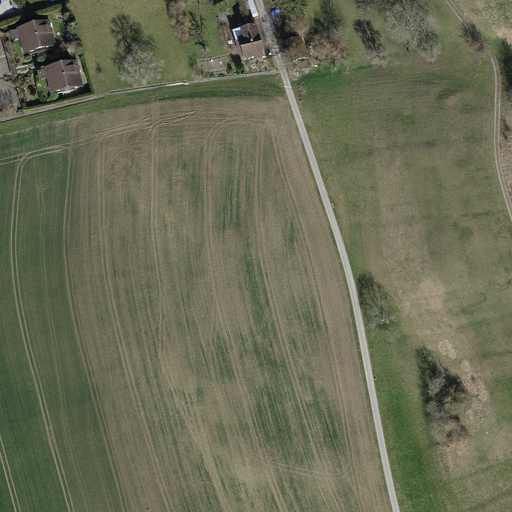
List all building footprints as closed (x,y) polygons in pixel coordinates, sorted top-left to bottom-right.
[(54,23),(11,35),(14,45),(22,43),(27,59),(61,49),(54,23)] [(242,27),(233,30),(237,42),(239,41),(245,59),(258,55),(259,57),(265,55),(256,26),(243,30),(242,27)] [(299,38),(286,42),(293,62),(307,57),(303,44),(301,44),(299,38)] [(80,62),(38,73),(40,84),(49,82),(53,98),(87,88),(80,62)] [(303,71),(311,69),(310,62),(301,64),(303,71)]
